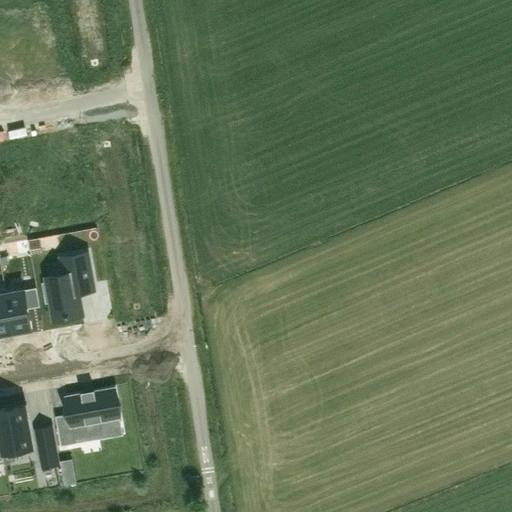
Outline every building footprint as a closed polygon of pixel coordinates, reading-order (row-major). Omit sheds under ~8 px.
[(42,251),(40,238),(30,240),(32,253),(42,251)] [(31,251),(28,239),(17,242),(19,253),(31,251)] [(48,281),(42,282),(46,302),(52,301),(55,318),(83,313),(78,285),(93,282),(88,252),(62,256),(65,273),(48,277),(48,281)] [(8,255),(1,257),(3,265),(9,263),(8,255)] [(0,288),(0,333),(14,331),(7,292),(8,292),(7,287),(0,288)] [(8,292),(7,292),(14,331),(33,328),(29,307),(41,305),(37,287),(8,292)] [(77,442),(76,438),(104,433),(101,420),(121,417),(115,386),(67,395),(70,413),(56,415),(62,445),(77,442)] [(34,447),(27,404),(0,408),(0,429),(6,461),(7,461),(5,452),(34,447)] [(60,464),(52,425),(35,427),(43,467),(60,464)] [(77,482),(72,458),(61,460),(65,484),(77,482)]
